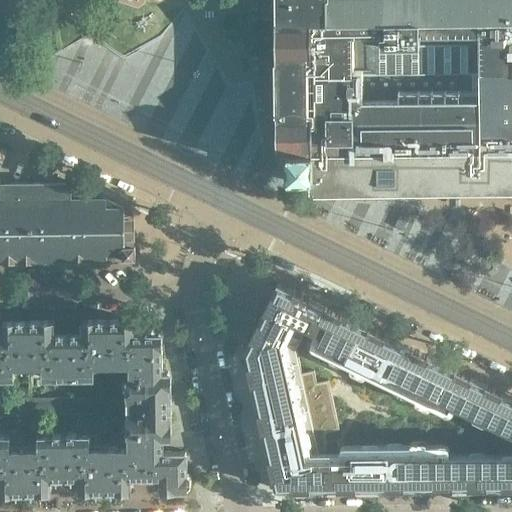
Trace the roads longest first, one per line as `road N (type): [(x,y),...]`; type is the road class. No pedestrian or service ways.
road 1 (residential): [(222,220),(511,361)]
road 2 (residential): [(511,321),(237,189)]
road 3 (residential): [(237,189),(0,71)]
road 4 (residential): [(0,112),(222,220)]
road 5 (residential): [(239,511),(188,289)]
road 6 (residential): [(188,289),(0,291)]
